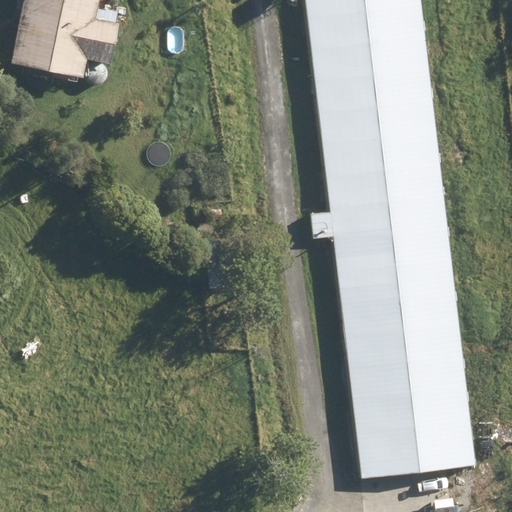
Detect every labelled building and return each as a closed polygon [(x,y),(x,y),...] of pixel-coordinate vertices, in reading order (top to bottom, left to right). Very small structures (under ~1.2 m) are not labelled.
[(23,77),(52,83),(53,76),(76,81),(78,72),(82,73),(86,55),(110,60),(118,18),(115,18),(117,7),(97,3),(97,0),(18,0),(17,6),(21,7),(11,60),(25,63),(23,77)] [(333,236),(361,477),(475,464),(421,0),(304,0),(329,211),(309,214),(312,238),(333,236)] [(32,101),(20,99),(12,130),(25,132),(32,101)] [(209,208),(210,217),(222,217),(221,207),(209,208)] [(207,239),(210,287),(231,286),(228,238),(207,239)] [(220,294),(222,343),(245,342),(241,293),(220,294)]
